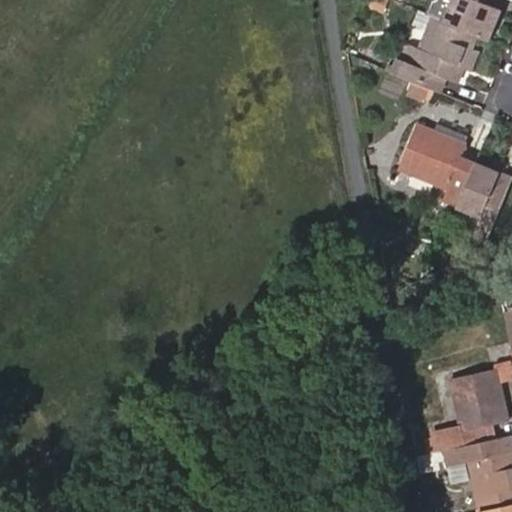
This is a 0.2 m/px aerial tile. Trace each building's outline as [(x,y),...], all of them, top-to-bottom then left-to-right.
[(426,10),(489,35),(500,6),(484,0),(434,0),(433,2),(428,3),(426,10)] [(457,78),(477,31),(443,18),(430,13),(411,62),(400,58),(395,71),(411,78),(430,85),(436,88),(443,73),(457,78)] [(430,85),(411,78),(408,85),(426,93),(430,85)] [(445,197),(457,202),(473,161),(461,156),(470,133),(439,119),(435,127),(417,119),(399,165),(449,188),(445,197)] [(492,228),(506,193),(492,186),(500,168),(475,157),(473,161),(457,202),(456,204),(481,216),(478,221),(492,228)] [(414,286),(396,290),(399,305),(417,301),(414,286)] [(431,297),(434,310),(455,306),(453,292),(431,297)] [(432,430),(436,448),(445,446),(498,434),(495,420),(510,417),(498,366),(449,377),(461,430),(457,431),(456,424),(432,430)] [(501,450),(511,446),(511,436),(511,432),(498,434),(501,450)] [(511,446),(501,450),(498,434),(445,446),(448,462),(467,457),(477,509),(511,500),(511,446)] [(511,511),(511,500),(477,509),(478,511),(511,511)]
